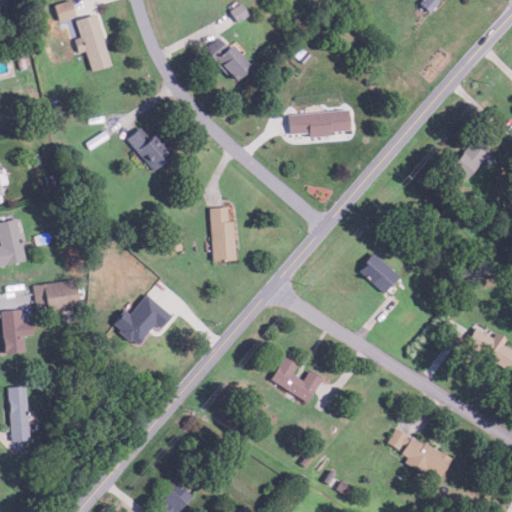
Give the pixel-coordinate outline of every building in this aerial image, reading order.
[(6,0),(0,0),(0,11),(9,10),(6,0)] [(58,20),(75,15),(70,0),(66,0),(53,4),(58,20)] [(429,12),(438,0),(420,0),(418,3),(429,12)] [(237,22),(248,14),(240,2),(229,10),(237,22)] [(93,13),(73,19),(87,70),(107,65),(93,13)] [(248,64),(218,34),(202,50),(232,80),(248,64)] [(346,109),(285,113),(287,136),(347,132),(346,109)] [(154,131),(147,136),(138,126),(124,138),(150,169),(172,151),(154,131)] [(494,144),(480,130),(448,164),(463,177),(494,144)] [(209,261),(231,260),(229,206),(207,207),(209,261)] [(0,265),(23,260),(14,217),(0,220),(0,265)] [(165,252),(179,249),(176,236),(163,239),(165,252)] [(396,277),(371,253),(356,269),(381,293),(396,277)] [(31,285),(35,313),(75,308),(72,279),(31,285)] [(170,314),(145,293),(127,314),(123,310),(110,324),(135,345),(153,323),(158,327),(170,314)] [(0,310),(0,352),(21,352),(21,335),(30,335),(30,321),(19,321),(19,310),(0,310)] [(511,349),(476,326),(464,345),(505,369),(511,358),(511,349)] [(304,404),(319,378),(305,370),(300,379),(290,373),(295,364),(281,356),(266,382),(304,404)] [(8,441),(26,440),(24,386),(6,387),(8,441)] [(449,456),(392,428),(385,443),(401,451),(398,459),(438,479),(449,456)] [(176,511),(187,493),(169,483),(151,511),(176,511)]
